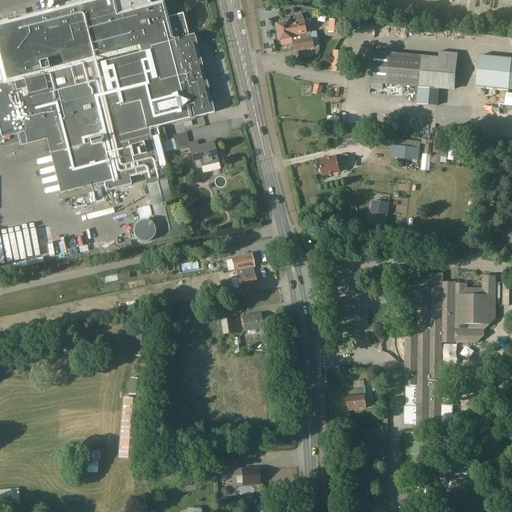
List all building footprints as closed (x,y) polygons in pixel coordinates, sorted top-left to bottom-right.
[(64,0),(66,7),(0,23),(0,73),(3,85),(0,86),(0,132),(2,138),(16,135),(48,127),(51,138),(65,193),(109,182),(111,190),(136,183),(134,175),(143,173),(163,168),(165,167),(159,143),(158,139),(156,130),(155,127),(213,113),(193,35),(188,36),(173,40),(167,18),(163,1),(150,4),(148,0),(64,0)] [(182,14),(167,18),(173,40),(188,36),(182,14)] [(294,24),(289,25),(292,39),(293,39),(295,51),(313,48),(311,38),(307,39),(305,28),(311,27),(310,21),(304,23),(302,17),(300,15),(295,16),(293,19),(294,24)] [(329,20),(328,33),(341,34),(341,21),(329,20)] [(289,23),(277,25),(280,42),(292,39),(289,25),(289,23)] [(343,65),(344,53),(333,52),(331,72),(343,73),(343,65)] [(385,85),(388,54),(372,53),(370,84),(371,84),(378,85),(385,85)] [(473,54),(471,85),(476,85),(504,87),(506,58),(506,57),(473,54)] [(293,60),(294,66),(300,68),(304,65),(299,59),(293,60)] [(314,85),(312,94),(321,96),(323,87),(314,85)] [(418,88),(417,105),(437,106),(438,89),(424,88),(418,88)] [(158,139),(159,143),(166,141),(163,128),(156,130),(158,139)] [(360,145),(357,131),(342,134),(346,149),(360,145)] [(393,140),(393,146),(418,149),(419,143),(393,140)] [(442,142),(433,141),(431,163),(439,164),(442,142)] [(202,167),(217,164),(212,144),(196,148),(195,143),(188,145),(192,162),(200,160),(202,167)] [(418,149),(393,146),(392,146),(390,156),(391,156),(417,159),(418,159),(419,149),(418,149)] [(47,154),(34,158),(35,163),(48,159),(47,154)] [(347,155),(337,158),(336,157),(319,161),(323,177),(340,174),(338,165),(348,163),(347,155)] [(180,235),(163,168),(143,173),(160,240),(180,235)] [(149,207),(137,210),(139,220),(151,217),(149,207)] [(382,232),(385,209),(369,207),(366,230),(382,232)] [(133,229),(133,232),(133,236),(135,239),(138,242),(142,243),(145,243),(149,242),(152,239),(154,236),(154,232),(154,229),(152,225),(149,223),(145,222),(142,222),(138,223),(135,225),(133,229)] [(511,228),(510,227),(503,239),(511,243),(511,228)] [(100,236),(86,236),(86,246),(100,245),(100,236)] [(72,253),(71,238),(61,239),(62,254),(72,253)] [(230,259),(230,260),(225,262),(227,272),(233,271),(233,273),(235,272),(252,268),(253,268),(250,255),(230,259)] [(166,266),(157,267),(159,274),(168,273),(166,266)] [(252,268),(235,272),(236,279),(239,290),(256,286),(253,275),(252,268)] [(116,274),(104,277),(105,283),(117,281),(116,274)] [(404,407),(404,425),(414,426),(443,427),(443,426),(452,426),(453,405),(441,405),(442,383),(446,383),(446,378),(442,378),(442,343),(476,343),(484,337),(484,331),(495,320),(496,276),(482,276),(482,289),(467,289),(467,284),(456,284),(456,283),(443,282),(443,274),(429,274),(429,280),(417,280),(411,280),(411,292),(417,292),(416,323),(404,323),(404,386),(405,386),(405,407),(404,407)] [(240,297),(257,293),(255,288),(238,292),(240,297)] [(147,298),(148,305),(148,307),(178,302),(176,293),(147,298)] [(211,306),(201,302),(198,310),(208,313),(211,306)] [(162,325),(163,325),(171,324),(169,308),(161,308),(162,321),(162,325)] [(262,330),(259,314),(241,317),(243,332),(262,330)] [(190,318),(191,326),(204,325),(203,316),(190,318)] [(230,318),(220,320),(216,321),(218,330),(221,330),(222,335),(233,334),(230,318)] [(135,330),(132,356),(146,358),(148,331),(135,330)] [(53,337),(55,344),(65,342),(64,335),(53,337)] [(81,357),(102,352),(99,342),(79,347),(81,357)] [(37,357),(42,356),(41,351),(23,355),(24,360),(37,357)] [(39,366),(37,357),(24,360),(26,369),(39,366)] [(8,359),(0,360),(0,375),(11,372),(8,359)] [(365,370),(366,381),(373,380),(372,369),(365,370)] [(130,378),(128,395),(141,396),(143,380),(130,378)] [(355,389),(356,397),(348,398),(349,411),(365,409),(364,392),(365,392),(365,388),(355,389)] [(136,459),(137,449),(141,400),(122,398),(117,457),(136,459)] [(487,425),(475,431),(486,451),(497,446),(491,432),(487,425)] [(171,429),(162,429),(162,437),(171,437),(171,429)] [(237,468),(237,456),(223,457),(223,458),(223,467),(223,468),(237,468)] [(179,461),(179,471),(207,470),(206,460),(179,461)] [(95,461),(80,461),(80,472),(95,472),(95,461)] [(173,474),(173,461),(139,462),(139,467),(147,467),(147,475),(173,474)] [(241,469),(233,469),(233,477),(241,476),(241,485),(259,484),(258,470),(241,471),(241,469)] [(220,490),(220,493),(223,496),(227,496),(229,494),(229,491),(226,488),(223,488),(220,490)] [(17,490),(0,491),(0,509),(18,508),(17,490)]
